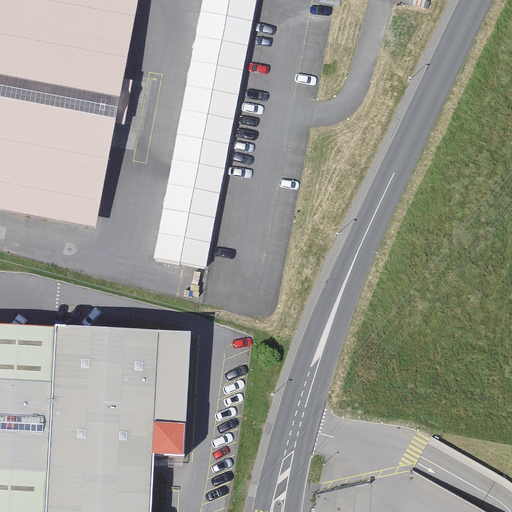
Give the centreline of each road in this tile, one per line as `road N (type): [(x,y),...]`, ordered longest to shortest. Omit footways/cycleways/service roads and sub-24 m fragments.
road 1 (tertiary): [(279,511),(351,264),(479,0)]
road 2 (unknown): [(0,308),(120,312),(201,338),(202,440),(188,511)]
